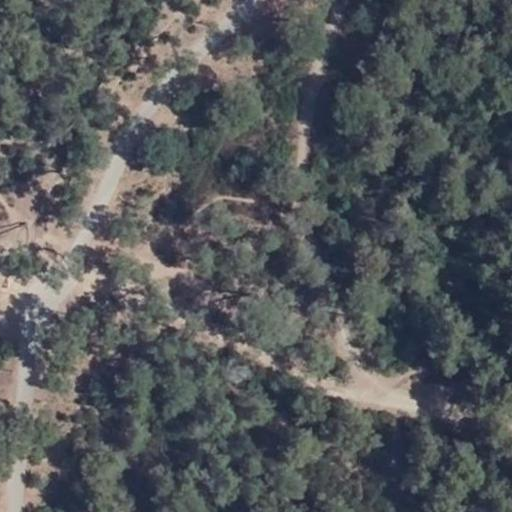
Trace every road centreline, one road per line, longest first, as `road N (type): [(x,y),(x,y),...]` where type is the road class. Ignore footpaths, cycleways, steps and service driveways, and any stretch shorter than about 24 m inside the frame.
road 1 (unclassified): [(246,0),(173,72),(60,259),(30,358),(16,453),(24,511)]
road 2 (track): [(511,417),(402,383),(365,393),(168,269),(57,276)]
road 3 (track): [(345,0),(306,131),(325,274),(365,393)]
road 4 (unknown): [(425,391),(411,430),(405,511)]
